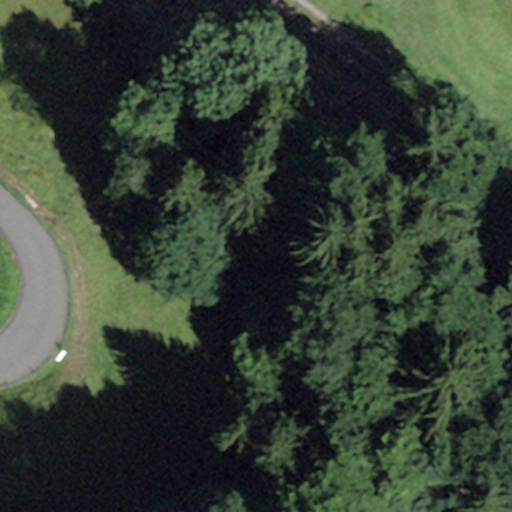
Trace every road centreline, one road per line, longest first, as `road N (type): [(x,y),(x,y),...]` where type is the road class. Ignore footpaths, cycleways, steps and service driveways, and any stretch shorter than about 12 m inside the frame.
road 1 (track): [(291,0),(511,174)]
road 2 (unclassified): [(0,366),(27,348),(46,289),(36,252),(0,202)]
